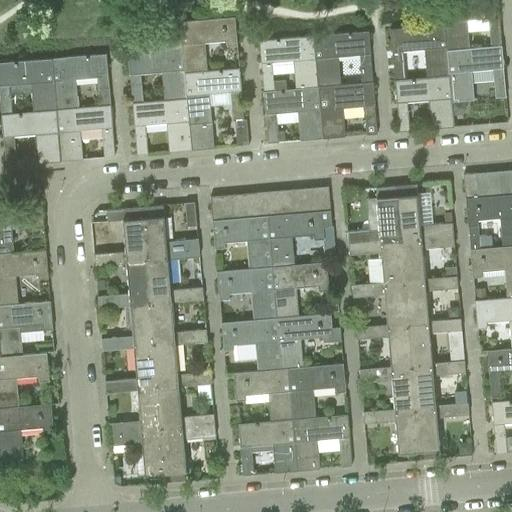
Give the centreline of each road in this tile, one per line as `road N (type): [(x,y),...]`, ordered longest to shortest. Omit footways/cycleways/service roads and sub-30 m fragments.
road 1 (residential): [(90,511),(59,193),(79,180),(511,145)]
road 2 (unclassified): [(511,485),(234,508)]
